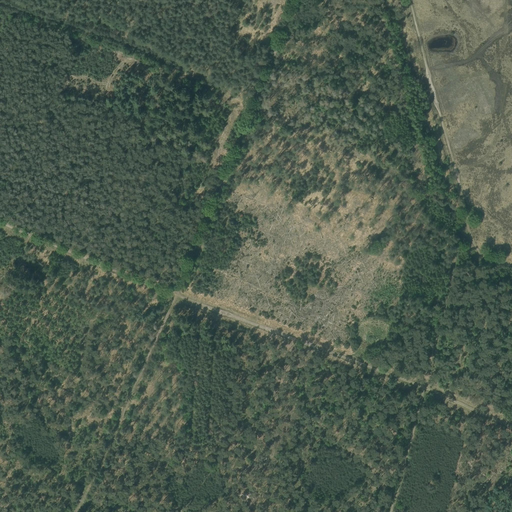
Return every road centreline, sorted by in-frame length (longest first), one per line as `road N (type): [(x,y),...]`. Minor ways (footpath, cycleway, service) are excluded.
road 1 (track): [(389,511),(462,214)]
road 2 (track): [(173,296),(419,387)]
road 3 (track): [(173,296),(77,507)]
road 4 (track): [(462,204),(409,0)]
road 5 (track): [(249,109),(173,296)]
